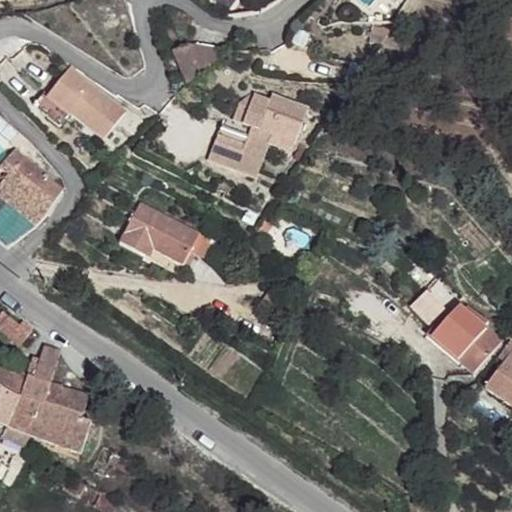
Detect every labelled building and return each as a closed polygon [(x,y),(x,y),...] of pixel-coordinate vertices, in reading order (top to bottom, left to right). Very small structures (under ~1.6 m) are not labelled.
[(284,30),(280,40),(289,43),(298,37),(284,30)] [(298,37),(289,43),(308,51),(310,43),(298,37)] [(280,40),(275,54),(289,43),(280,40)] [(172,47),(186,79),(231,54),(190,41),(172,47)] [(289,43),(275,54),(293,61),(303,64),(308,51),(289,43)] [(269,55),(264,69),(287,78),(293,61),(275,54),(271,51),(269,55)] [(67,73),(46,99),(68,117),(99,143),(121,116),(67,73)] [(39,94),(29,107),(58,130),(68,117),(46,99),(39,94)] [(309,110),(273,97),(271,103),(252,96),(239,107),(233,124),(225,121),(209,160),(257,180),(270,146),(292,154),(309,110)] [(15,154),(0,172),(9,179),(24,161),(15,154)] [(9,179),(0,188),(0,194),(12,205),(21,194),(43,212),(61,191),(24,161),(9,179)] [(137,203),(115,241),(134,253),(140,245),(150,251),(177,266),(195,235),(137,203)] [(3,208),(1,210),(14,218),(3,208)] [(140,245),(134,253),(145,259),(150,251),(140,245)] [(21,325),(4,311),(0,315),(0,322),(2,324),(0,326),(0,332),(21,348),(33,330),(24,322),(21,325)] [(465,314),(455,326),(465,335),(474,328),(500,347),(505,344),(465,314)] [(455,326),(438,347),(484,381),(509,347),(505,344),(500,347),(474,328),(465,335),(455,326)] [(34,361),(29,372),(21,393),(8,424),(31,433),(50,382),(62,352),(48,346),(40,362),(34,361)] [(29,372),(0,360),(0,384),(21,393),(29,372)] [(511,372),(503,366),(485,390),(497,397),(511,373),(511,372)] [(511,373),(497,397),(511,405),(511,373)] [(88,398),(50,382),(31,433),(81,450),(93,422),(81,416),(88,398)] [(21,393),(0,384),(0,420),(8,424),(21,393)] [(18,450),(10,446),(3,458),(14,464),(19,454),(17,453),(18,450)] [(123,456),(114,451),(109,463),(118,467),(123,456)] [(143,466),(123,456),(118,467),(138,476),(143,466)] [(97,487),(69,475),(63,488),(110,511),(114,511),(121,499),(97,487)]
